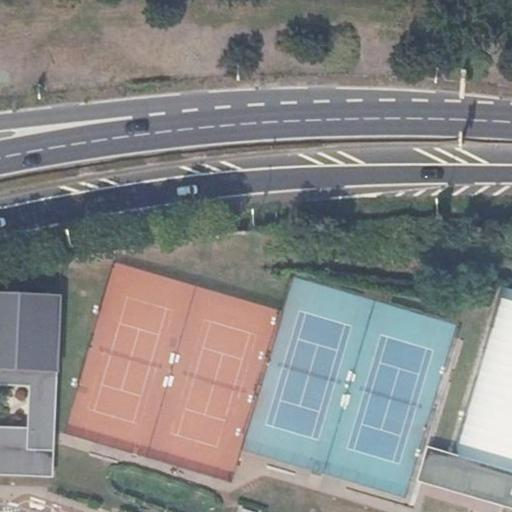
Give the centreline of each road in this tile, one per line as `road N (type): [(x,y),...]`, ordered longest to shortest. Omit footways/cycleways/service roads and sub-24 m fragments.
road 1 (trunk): [(0,224),(202,185),(381,173),(511,175)]
road 2 (trunk): [(511,122),(297,119),(0,157)]
